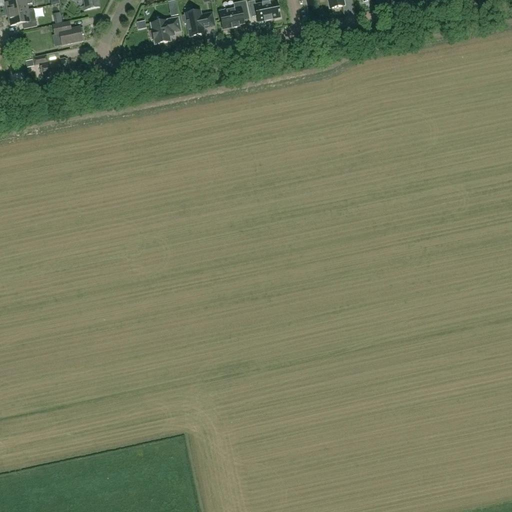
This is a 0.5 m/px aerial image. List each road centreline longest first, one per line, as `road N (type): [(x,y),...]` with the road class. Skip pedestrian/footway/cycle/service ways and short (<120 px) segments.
road 1 (unclassified): [(511,6),(0,112)]
road 2 (residential): [(301,32),(127,68),(99,57)]
road 3 (residential): [(436,4),(301,32)]
